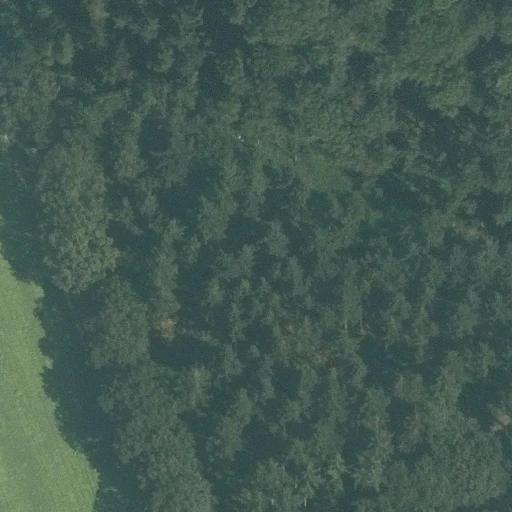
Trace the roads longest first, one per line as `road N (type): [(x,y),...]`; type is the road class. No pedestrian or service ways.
road 1 (track): [(120,511),(100,463),(91,338),(0,78)]
road 2 (track): [(511,418),(383,511)]
